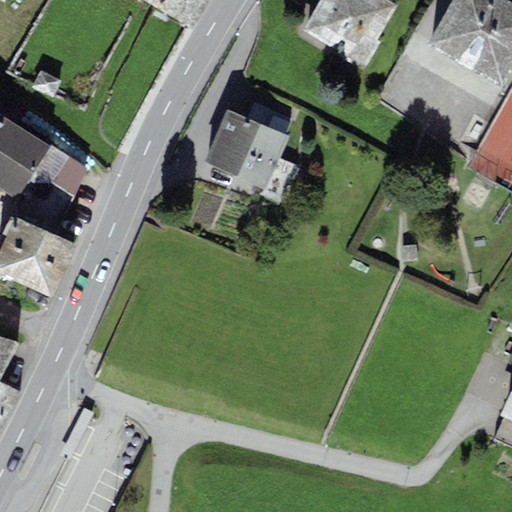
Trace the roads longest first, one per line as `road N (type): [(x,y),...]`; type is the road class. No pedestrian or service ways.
road 1 (primary): [(51,372),(183,76),(229,0)]
road 2 (residential): [(167,422),(424,475),(496,364)]
road 3 (residential): [(51,372),(167,422)]
